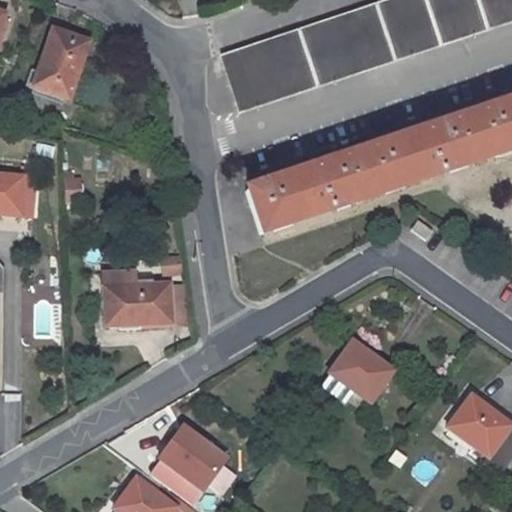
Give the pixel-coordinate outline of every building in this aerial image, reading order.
[(239,110),(511,18),(511,0),(388,0),(221,56),(239,110)] [(68,100),(88,43),(52,31),(32,88),(68,100)] [(511,151),(511,104),(246,193),(260,235),(511,151)] [(35,169),(20,168),(19,179),(0,177),(0,215),(33,218),(35,169)] [(178,257),(157,259),(160,278),(180,275),(178,257)] [(169,324),(168,286),(103,290),(104,327),(169,324)] [(328,375),(369,403),(391,371),(351,342),(328,375)] [(511,457),(511,429),(469,398),(447,429),(486,458),(482,464),(499,476),(511,457)] [(189,506),(226,457),(180,422),(143,471),(189,506)] [(172,511),(176,508),(135,479),(113,510),(114,511),(172,511)]
